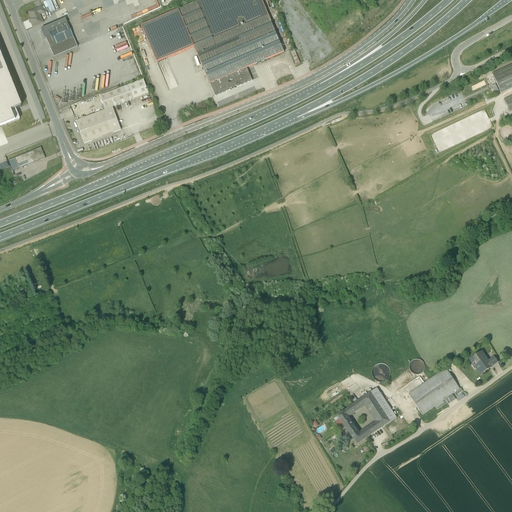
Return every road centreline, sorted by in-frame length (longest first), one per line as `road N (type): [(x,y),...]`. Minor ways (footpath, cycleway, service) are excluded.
road 1 (tertiary): [(411,0),(376,36),(318,75),(106,165),(79,168)]
road 2 (trunk): [(321,87),(0,223)]
road 3 (trunk): [(0,237),(295,114)]
road 4 (trunk): [(295,114),(400,70),(509,0)]
road 5 (trunk): [(295,114),(400,54),(467,0)]
road 6 (trunk): [(448,0),(321,87)]
road 7 (unclassified): [(10,5),(65,147)]
road 8 (unknown): [(41,86),(93,64),(102,24),(140,0)]
road 9 (trunk): [(424,0),(321,87)]
